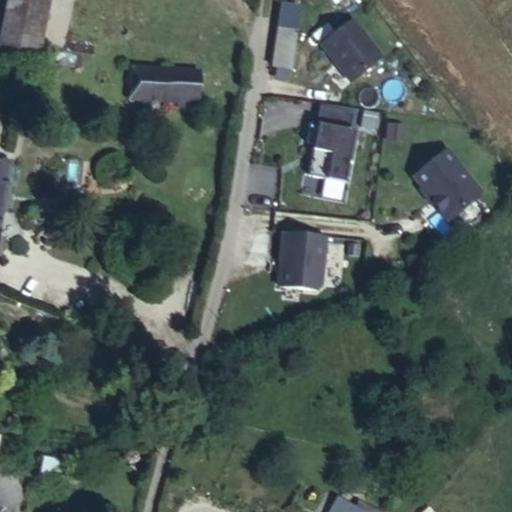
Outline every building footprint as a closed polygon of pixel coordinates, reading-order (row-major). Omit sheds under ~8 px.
[(3,0),(0,16),(0,60),(35,66),(46,0),(3,0)] [(296,25),(278,22),(271,67),(289,69),(296,25)] [(352,22),(321,46),(350,84),(381,59),(352,22)] [(135,40),(134,64),(165,65),(167,43),(135,40)] [(165,65),(134,64),(124,63),(122,93),(183,96),(182,100),(198,101),(200,67),(165,65)] [(352,115),(318,109),(315,126),(309,125),(305,145),(313,146),(307,178),(344,185),(354,133),(349,133),(352,115)] [(399,139),(401,127),(389,126),(387,138),(399,139)] [(447,152),(413,179),(422,190),(420,191),(430,204),(432,203),(449,223),(478,198),(479,192),(447,152)] [(0,213),(9,162),(0,159),(0,213)] [(317,288),(323,239),(280,234),(276,288),(312,292),(317,288)]
